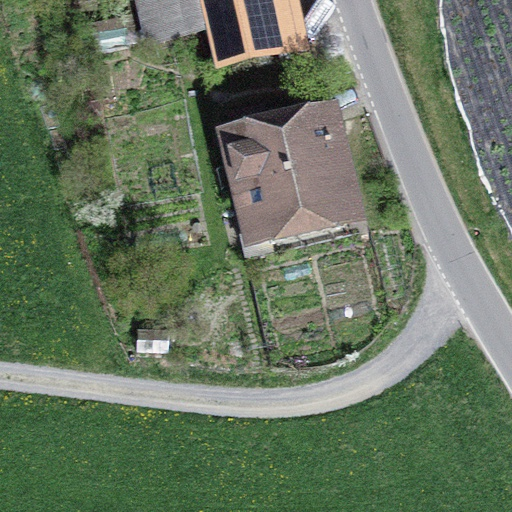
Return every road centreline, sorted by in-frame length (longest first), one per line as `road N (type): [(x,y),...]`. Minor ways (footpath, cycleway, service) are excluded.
road 1 (track): [(465,273),(395,363),(327,395),(253,402),(0,374)]
road 2 (unclassified): [(511,352),(437,216),(353,0)]
